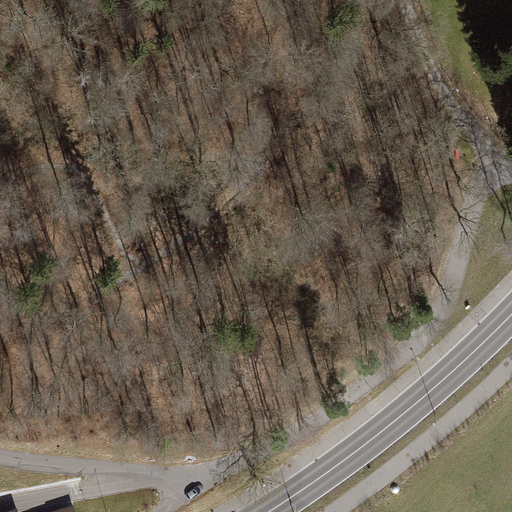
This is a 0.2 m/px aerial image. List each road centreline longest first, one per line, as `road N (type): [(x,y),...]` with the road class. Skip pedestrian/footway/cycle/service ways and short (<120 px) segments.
road 1 (residential): [(511,169),(488,177),(475,194),(448,296),(405,353),(258,454),(206,472),(158,474)]
road 2 (secondary): [(511,317),(420,401),(270,511)]
road 3 (track): [(498,172),(436,79),(405,0)]
road 4 (residential): [(158,474),(0,506)]
road 5 (residential): [(158,474),(0,455)]
